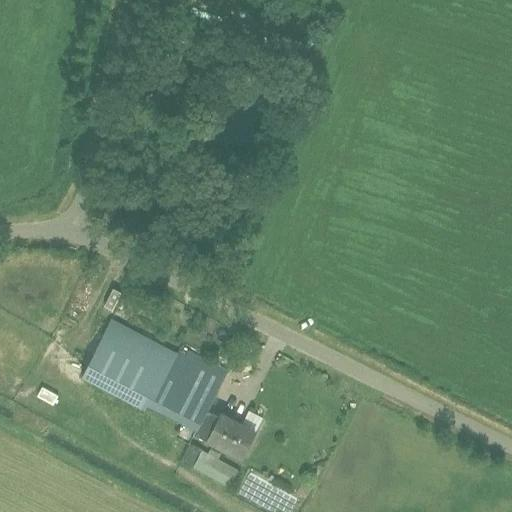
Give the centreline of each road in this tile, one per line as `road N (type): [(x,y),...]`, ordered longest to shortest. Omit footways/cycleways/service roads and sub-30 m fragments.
road 1 (unclassified): [(511,450),(72,237)]
road 2 (unclassified): [(72,237),(124,0)]
